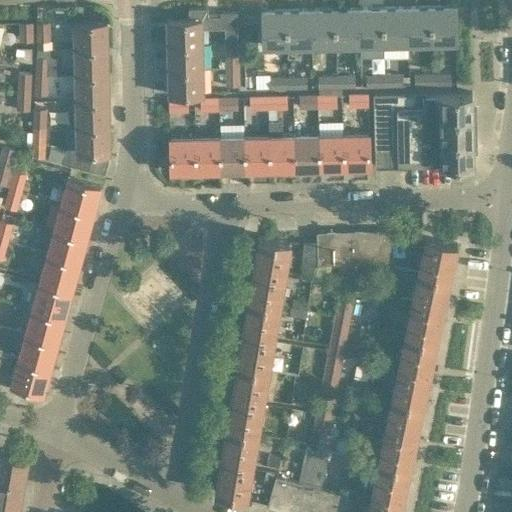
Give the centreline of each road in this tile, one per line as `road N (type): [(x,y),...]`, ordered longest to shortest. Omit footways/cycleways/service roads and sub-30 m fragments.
road 1 (residential): [(459,511),(506,198)]
road 2 (residential): [(172,497),(220,202)]
road 3 (residential): [(220,202),(506,198)]
road 4 (residential): [(55,432),(120,203)]
road 5 (residential): [(120,203),(132,157),(128,0)]
road 6 (residential): [(172,497),(55,432)]
